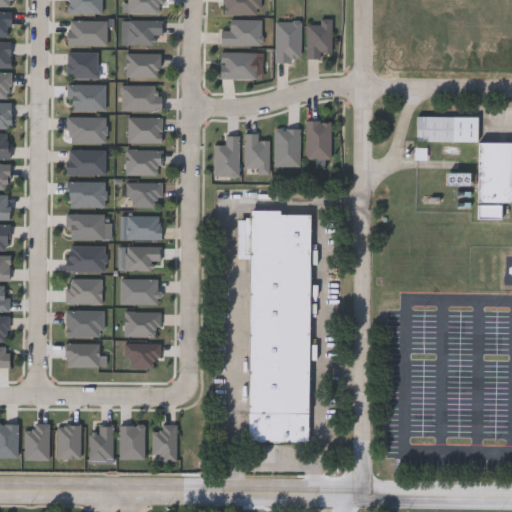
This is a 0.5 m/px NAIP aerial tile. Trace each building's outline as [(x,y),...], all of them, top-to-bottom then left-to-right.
[(126,12),(126,0),(161,0),(161,12),(126,12)] [(259,0),(259,14),(222,14),(222,0),(259,0)] [(318,24),(318,18),(331,18),(330,53),(320,53),(320,58),(304,58),(305,24),(318,24)] [(260,45),(219,45),(219,30),(229,30),(229,19),(260,19),(260,45)] [(151,44),(121,44),(121,20),(161,20),(161,35),(151,35),(151,44)] [(274,21),(299,21),(299,61),(274,61),(274,21)] [(255,52),(255,78),(218,78),(218,52),(255,52)] [(159,53),(159,76),(125,76),(125,53),(159,53)] [(120,111),(120,85),(159,85),(159,111),(120,111)] [(160,117),(160,143),(126,143),(126,117),(160,117)] [(416,142),(417,117),(477,117),(477,142),(416,142)] [(329,121),(329,158),(304,158),(304,121),(329,121)] [(298,128),(298,166),(273,166),(273,128),(298,128)] [(268,140),(268,171),(243,171),(243,133),(257,133),(257,140),(268,140)] [(237,135),(237,176),(212,176),(212,145),(224,145),(224,135),(237,135)] [(511,203),(477,203),(478,142),(511,142),(511,203)] [(159,174),(125,174),(125,150),(159,150),(159,174)] [(447,186),(447,173),(468,173),(468,186),(447,186)] [(126,182),(159,182),(159,207),(126,207),(126,182)] [(311,214),(308,443),(248,443),(251,214),(311,214)] [(159,215),(159,240),(125,240),(125,215),(159,215)] [(118,270),(118,246),(158,246),(158,261),(150,261),(150,270),(118,270)] [(63,310),(101,310),(101,336),(63,336),(63,310)] [(123,336),(123,312),(158,312),(158,336),(123,336)] [(96,343),(96,367),(63,367),(63,343),(96,343)] [(156,343),(156,367),(123,367),(123,343),(156,343)] [(173,459),(150,459),(150,431),(158,431),(159,424),(174,425),(173,459)] [(96,432),(96,425),(111,425),(111,459),(87,459),(87,432),(96,432)]
